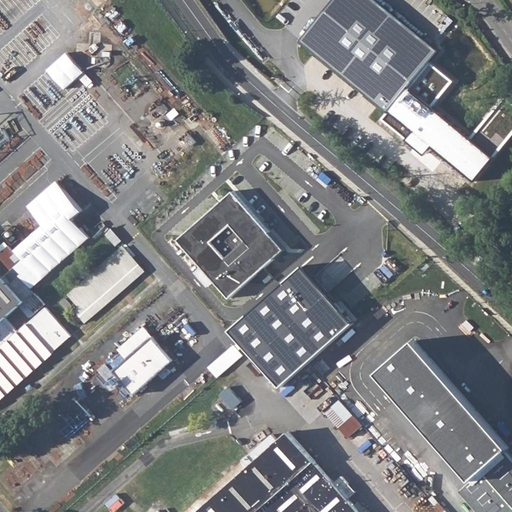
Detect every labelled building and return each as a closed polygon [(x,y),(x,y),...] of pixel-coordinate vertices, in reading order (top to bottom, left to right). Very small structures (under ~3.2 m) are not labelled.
[(332,0),(305,36),(300,41),(388,113),(439,51),(378,0),(332,0)] [(65,53),(45,70),(54,81),(63,89),(82,73),(73,64),(65,53)] [(478,191),(511,152),(511,150),(494,135),(486,144),(478,138),(467,151),(474,156),(458,174),(478,191)] [(200,265),(229,298),(256,275),(263,268),(285,250),(233,192),(178,240),(200,265)] [(376,226),(370,231),(375,237),(381,232),(376,226)] [(87,322),(148,271),(125,244),(69,292),(80,306),(76,310),(87,322)] [(0,398),(24,377),(32,370),(72,335),(46,307),(18,332),(6,318),(25,301),(4,277),(0,272),(0,398)] [(35,292),(25,301),(35,312),(44,303),(35,292)] [(119,349),(120,350),(125,358),(111,371),(135,398),(175,362),(144,327),(119,349)] [(379,373),(472,481),(507,451),(511,446),(511,445),(420,339),(379,373)] [(230,385),(221,394),(236,409),(244,400),(230,385)] [(364,423),(355,413),(340,427),(349,437),(364,423)] [(360,511),(347,497),(340,489),(289,431),(278,441),(197,511),(360,511)] [(472,481),(461,490),(480,511),(511,511),(511,456),(507,451),(472,481)]
